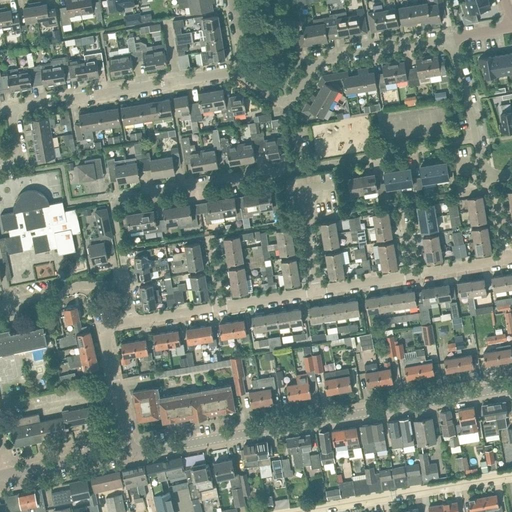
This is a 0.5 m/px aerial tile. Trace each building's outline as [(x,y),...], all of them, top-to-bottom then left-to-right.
[(81,14),(79,2),(78,0),(66,0),(68,10),(61,11),(63,25),(71,24),(70,16),(81,14)] [(93,12),(92,3),(91,0),(78,0),(79,2),(81,14),(93,12)] [(135,6),(133,0),(107,0),(110,12),(125,9),(124,7),(135,6)] [(213,10),(211,0),(198,0),(179,3),(180,8),(190,7),(191,14),(213,10)] [(446,17),(444,7),(442,0),(434,0),(435,4),(428,5),(431,22),(435,21),(436,24),(441,23),(441,18),(446,17)] [(491,7),(488,0),(471,0),(467,2),(471,13),(462,16),(464,24),(478,21),(475,12),(491,7)] [(58,24),(55,8),(48,9),(47,4),(41,5),(41,2),(34,3),(37,20),(42,20),(43,24),(46,26),(58,24)] [(431,22),(428,5),(427,2),(418,4),(421,21),(425,20),(425,23),(431,22)] [(37,20),(34,3),(29,4),(30,7),(24,8),(26,22),(37,20)] [(421,21),(418,4),(408,6),(412,25),(417,24),(417,22),(421,21)] [(387,27),(385,10),(383,10),(382,5),(373,6),(374,12),(368,13),(371,32),(383,30),(383,28),(387,27)] [(412,25),(408,6),(399,7),(402,24),(406,24),(406,26),(412,25)] [(22,32),(21,30),(20,26),(18,13),(12,14),(11,10),(6,11),(5,8),(0,8),(0,14),(2,27),(11,25),(12,33),(22,32)] [(399,27),(397,18),(396,8),(385,10),(387,27),(392,26),(393,28),(399,27)] [(367,33),(365,20),(363,9),(357,10),(357,15),(347,16),(350,33),(355,32),(355,35),(367,33)] [(350,33),(347,16),(346,11),(329,14),(330,17),(330,18),(333,39),(346,37),(345,34),(350,33)] [(220,27),(218,16),(203,18),(203,16),(195,17),(196,23),(201,22),(202,30),(220,27)] [(330,18),(330,17),(313,20),(314,24),(317,42),(321,41),(322,43),(328,42),(328,40),(333,39),(330,18)] [(184,26),(183,19),(173,21),(174,28),(175,34),(182,33),(181,27),(184,26)] [(161,30),(160,23),(149,25),(150,32),(161,30)] [(317,42),(314,24),(303,26),(304,33),(298,34),(300,47),(312,45),(312,42),(317,42)] [(149,25),(140,27),(141,33),(150,32),(149,25)] [(220,27),(202,30),(199,30),(201,41),(222,37),(220,27)] [(59,30),(52,31),(53,36),(54,43),(61,42),(59,30)] [(186,37),(183,38),(182,33),(175,34),(176,38),(175,38),(176,45),(187,43),(186,37)] [(135,42),(134,36),(130,37),(127,40),(129,52),(136,50),(135,42)] [(224,48),(222,37),(201,41),(200,41),(201,47),(204,46),(205,51),(224,48)] [(156,67),(152,45),(147,46),(146,43),(141,41),(135,42),(136,50),(138,60),(144,59),(145,69),(156,67)] [(167,53),(166,43),(152,45),(156,67),(158,67),(158,69),(164,68),(163,66),(167,65),(165,54),(167,53)] [(188,49),(187,43),(176,45),(178,51),(179,56),(186,55),(185,50),(188,49)] [(225,59),(225,55),(227,55),(226,49),(224,49),(224,48),(205,51),(201,52),(203,65),(209,64),(209,62),(225,59)] [(105,69),(102,52),(84,55),(84,58),(86,64),(88,78),(100,77),(98,70),(105,69)] [(134,71),(132,61),(131,53),(120,55),(121,57),(122,64),(123,73),(134,71)] [(511,72),(511,53),(503,54),(507,73),(511,72)] [(187,54),(186,55),(179,56),(181,66),(189,65),(187,54)] [(507,73),(503,54),(493,56),(496,75),(507,73)] [(451,79),(447,65),(445,58),(438,60),(438,56),(434,56),(433,55),(426,56),(428,64),(430,76),(440,74),(442,81),(451,79)] [(430,76),(428,64),(426,56),(420,57),(420,59),(416,60),(418,73),(419,78),(430,76)] [(496,75),(493,56),(478,59),(480,66),(483,66),(485,77),(496,75)] [(71,80),(69,64),(68,61),(65,61),(64,57),(50,59),(51,64),(51,67),(52,66),(55,84),(66,82),(66,81),(71,80)] [(123,73),(122,64),(121,57),(109,59),(112,74),(116,74),(116,76),(122,75),(121,73),(123,73)] [(88,78),(86,64),(84,58),(68,61),(69,64),(71,80),(78,79),(78,80),(88,78)] [(407,80),(405,64),(404,62),(400,62),(400,61),(393,62),(393,64),(396,82),(407,80)] [(396,82),(393,64),(393,62),(386,63),(386,65),(382,65),(384,75),(378,76),(381,91),(387,90),(386,84),(396,82)] [(55,84),(52,66),(51,67),(51,64),(34,66),(38,85),(44,84),(44,86),(55,84)] [(38,85),(34,66),(28,68),(28,70),(18,72),(21,90),(32,88),(32,86),(38,85)] [(377,88),(374,72),(369,73),(368,68),(363,69),(367,90),(377,88)] [(21,90),(18,72),(17,69),(1,72),(4,91),(10,90),(10,92),(21,90)] [(367,90),(363,69),(358,69),(359,74),(354,75),(357,92),(367,90)] [(357,92),(354,75),(349,76),(348,71),(337,73),(337,78),(343,77),(346,93),(357,92)] [(339,91),(324,82),(326,80),(327,80),(326,75),(323,76),(317,85),(322,87),(319,91),(333,100),(339,91)] [(234,119),(234,115),(231,102),(226,103),(223,89),(210,91),(213,110),(221,109),(222,113),(227,112),(228,120),(234,119)] [(213,110),(210,91),(198,94),(201,112),(213,110)] [(328,108),(333,100),(319,91),(317,96),(312,93),(310,98),(314,100),(328,108)] [(446,91),(436,93),(437,100),(442,99),(448,98),(446,91)] [(247,113),(243,94),(230,96),(231,102),(234,115),(247,113)] [(191,114),(187,95),(174,98),(178,116),(191,114)] [(416,104),(414,97),(402,100),(404,107),(416,104)] [(160,101),(160,98),(154,99),(155,101),(150,102),(153,119),(173,116),(170,99),(160,101)] [(153,119),(150,102),(146,103),(146,100),(140,101),(143,121),(153,119)] [(323,118),(328,108),(314,100),(311,105),(307,102),(302,111),(309,115),(311,111),(323,118)] [(143,121),(140,101),(134,102),(135,105),(131,106),(134,122),(143,121)] [(134,122),(131,106),(127,106),(127,104),(121,105),(124,124),(134,122)] [(121,125),(120,115),(118,105),(112,106),(112,109),(109,109),(111,126),(121,125)] [(111,126),(109,109),(105,110),(104,107),(99,108),(102,128),(111,126)] [(102,128),(99,108),(93,109),(93,112),(90,112),(93,129),(102,128)] [(93,129),(90,112),(85,113),(85,111),(79,112),(81,123),(75,123),(78,140),(84,139),(82,131),(93,129)] [(511,130),(511,111),(501,113),(503,124),(500,125),(501,133),(511,130)] [(272,120),(271,113),(258,115),(259,122),(272,120)] [(50,127),(49,117),(31,120),(32,130),(50,127)] [(316,156),(326,156),(325,125),(316,125),(316,156)] [(52,137),(50,127),(32,130),(34,140),(52,137)] [(169,136),(168,130),(154,133),(155,139),(169,136)] [(205,169),(202,150),(196,151),(195,144),(190,145),(189,136),(181,138),(185,158),(191,158),(193,171),(205,169)] [(54,147),(52,137),(34,140),(36,150),(54,147)] [(284,137),(264,140),(267,159),(280,157),(279,147),(285,146),(284,137)] [(255,161),(254,151),(252,142),(239,144),(242,163),(255,161)] [(242,163),(239,144),(227,146),(230,165),(242,163)] [(55,158),(54,147),(36,150),(37,161),(55,158)] [(218,167),(215,148),(202,150),(205,169),(218,167)] [(175,174),(172,156),(161,158),(164,176),(175,174)] [(86,164),(78,165),(80,181),(96,179),(95,175),(103,173),(101,157),(85,160),(86,164)] [(140,180),(137,162),(137,159),(137,157),(125,159),(129,181),(140,180)] [(129,181),(125,159),(114,160),(114,158),(108,159),(111,173),(116,172),(118,183),(129,181)] [(164,176),(161,158),(151,160),(153,177),(164,176)] [(455,183),(453,171),(448,172),(446,162),(433,165),(436,181),(449,179),(450,184),(455,183)] [(436,181),(433,165),(420,167),(422,177),(417,178),(419,189),(424,188),(423,183),(436,181)] [(419,189),(417,178),(412,178),(410,168),(397,171),(400,187),(413,185),(414,190),(419,189)] [(400,187),(397,171),(384,173),(386,183),(381,184),(383,195),(388,194),(387,189),(400,187)] [(383,195),(381,184),(376,184),(375,174),(361,177),(363,193),(377,190),(379,205),(385,204),(383,195)] [(363,193),(361,177),(348,179),(350,189),(345,189),(347,201),(352,200),(351,194),(363,193)] [(65,211),(63,201),(49,204),(48,202),(47,199),(46,197),(44,195),(42,193),(39,192),(37,191),(34,190),(31,190),(29,190),(26,191),(24,192),(21,194),(19,195),(17,197),(16,200),(15,202),(22,205),(24,214),(16,215),(15,211),(1,214),(4,230),(9,229),(11,236),(0,238),(0,244),(3,258),(7,280),(12,279),(6,251),(8,251),(9,254),(23,251),(22,247),(34,244),(36,253),(50,250),(50,249),(57,247),(59,254),(76,251),(72,234),(81,232),(76,208),(65,211)] [(279,212),(277,201),(272,201),(270,191),(257,194),(260,210),(273,207),(274,213),(279,212)] [(254,216),(253,211),(260,210),(257,194),(244,196),(246,206),(241,207),(243,218),(254,216)] [(483,201),(482,196),(467,198),(469,212),(485,209),(484,207),(486,206),(485,201),(483,201)] [(243,218),(241,207),(236,207),(234,197),(221,200),(224,216),(237,213),(238,219),(243,218)] [(224,216),(221,200),(208,202),(210,212),(205,213),(207,224),(212,223),(211,218),(224,216)] [(435,217),(433,204),(418,207),(420,219),(435,217)] [(198,225),(196,214),(191,215),(190,205),(176,207),(179,223),(192,221),(193,226),(198,225)] [(179,223),(176,207),(163,209),(165,219),(160,220),(162,231),(167,230),(166,225),(179,223)] [(108,249),(107,244),(113,243),(106,209),(95,211),(97,218),(101,236),(96,237),(97,244),(90,245),(90,247),(88,247),(89,256),(92,256),(93,263),(108,260),(106,250),(108,249)] [(487,221),(485,209),(469,212),(471,224),(487,221)] [(162,231),(160,220),(155,221),(154,211),(140,213),(143,229),(144,234),(157,231),(157,232),(162,231)] [(390,224),(388,212),(378,213),(372,214),(374,227),(390,224)] [(143,229),(140,213),(128,215),(129,225),(124,226),(126,237),(131,236),(130,231),(143,229)] [(437,229),(435,217),(420,219),(422,232),(437,229)] [(337,233),(335,221),(321,223),(323,236),(337,233)] [(393,237),(390,224),(374,227),(369,228),(369,233),(375,232),(376,239),(393,237)] [(490,239),(487,227),(472,229),(474,242),(490,239)] [(293,240),(291,228),(276,230),(278,243),(293,240)] [(242,249),(241,240),(248,239),(248,240),(254,239),(253,232),(239,234),(239,236),(224,239),(226,251),(242,249)] [(340,246),(337,233),(323,236),(325,248),(340,246)] [(441,248),(438,235),(423,237),(425,251),(441,248)] [(492,252),(490,239),(474,242),(476,254),(492,252)] [(295,253),(293,240),(278,243),(280,255),(295,253)] [(396,255),(393,242),(378,245),(380,257),(380,258),(396,255)] [(199,243),(185,245),(186,251),(173,254),(174,260),(181,259),(187,258),(202,255),(199,243)] [(461,257),(460,252),(459,245),(454,246),(452,246),(454,259),(461,257)] [(137,269),(168,263),(167,258),(150,261),(149,255),(153,254),(152,248),(137,251),(138,256),(135,257),(137,269)] [(443,260),(441,248),(425,251),(425,252),(423,252),(424,258),(426,257),(427,263),(443,260)] [(244,261),(242,249),(226,251),(228,264),(244,261)] [(343,264),(341,251),(326,254),(328,266),(343,264)] [(204,268),(202,255),(187,258),(189,270),(204,268)] [(398,267),(396,255),(380,258),(380,257),(375,258),(376,263),(381,262),(382,270),(398,267)] [(298,271),(296,259),(281,261),(283,273),(298,271)] [(368,260),(366,260),(361,261),(362,268),(363,273),(370,272),(369,267),(368,260)] [(153,278),(151,272),(169,268),(168,263),(137,269),(139,280),(153,278)] [(54,264),(39,265),(39,274),(54,274),(54,264)] [(345,276),(343,264),(328,266),(330,279),(345,276)] [(246,279),(244,267),(229,269),(231,282),(246,279)] [(300,283),(298,271),(283,273),(285,286),(300,283)] [(207,286),(205,273),(190,276),(193,289),(207,286)] [(507,289),(505,275),(492,277),(494,291),(507,289)] [(275,282),(274,282),(273,276),(267,277),(268,283),(269,289),(276,287),(275,282)] [(487,297),(484,278),(471,280),(474,297),(481,296),(482,298),(487,297)] [(249,292),(246,279),(231,282),(233,294),(249,292)] [(477,314),(475,308),(474,297),(471,280),(458,283),(460,297),(465,296),(466,305),(469,304),(471,315),(477,314)] [(159,289),(153,289),(152,284),(140,286),(142,298),(160,295),(159,289)] [(451,302),(451,299),(451,298),(449,285),(435,287),(437,301),(445,300),(446,307),(450,307),(452,318),(459,317),(457,301),(451,302)] [(209,298),(207,286),(193,289),(195,301),(209,298)] [(431,307),(430,302),(437,301),(435,287),(422,289),(424,302),(419,303),(423,323),(430,322),(428,307),(431,307)] [(417,305),(415,290),(402,292),(405,307),(417,305)] [(184,303),(182,291),(179,291),(174,292),(174,293),(175,297),(176,304),(184,303)] [(405,307),(402,292),(390,294),(392,309),(405,307)] [(174,293),(165,294),(167,305),(176,304),(175,297),(174,293)] [(392,309),(390,294),(378,296),(380,311),(392,309)] [(156,308),(156,302),(160,301),(159,295),(160,295),(142,298),(144,310),(156,308)] [(380,311),(378,296),(366,298),(368,313),(380,311)] [(360,315),(359,309),(358,299),(356,300),(356,298),(350,299),(350,301),(345,301),(348,317),(360,315)] [(348,317),(345,301),(333,303),(336,319),(348,317)] [(336,319),(333,303),(321,305),(324,321),(336,319)] [(324,321),(321,305),(309,307),(311,323),(324,321)] [(492,305),(475,308),(477,314),(493,311),(492,305)] [(80,320),(77,306),(65,309),(67,322),(74,321),(75,327),(81,326),(80,320)] [(303,323),(301,308),(288,310),(291,325),(303,323)] [(291,325),(288,310),(276,312),(279,327),(291,325)] [(279,327),(276,312),(264,314),(267,329),(279,327)] [(267,329),(264,314),(252,316),(254,331),(267,329)] [(247,333),(244,320),(232,322),(234,337),(241,336),(242,341),(250,340),(249,333),(247,333)] [(234,337),(232,322),(219,324),(222,337),(219,338),(220,345),(228,344),(227,338),(234,337)] [(431,323),(422,325),(425,344),(434,342),(431,323)] [(214,339),(212,325),(198,327),(201,342),(209,341),(210,347),(217,346),(216,338),(214,339)] [(0,354),(48,345),(46,334),(47,334),(46,331),(47,331),(46,329),(45,330),(44,326),(37,327),(37,328),(11,333),(10,329),(0,330),(0,354)] [(93,343),(90,331),(83,333),(81,326),(75,327),(77,334),(76,334),(79,346),(93,343)] [(201,342),(198,327),(187,329),(189,343),(186,344),(188,351),(195,349),(194,344),(201,342)] [(181,344),(179,330),(166,332),(169,347),(175,346),(176,352),(184,351),(183,344),(181,344)] [(396,354),(394,341),(392,330),(385,332),(389,355),(396,354)] [(169,347),(166,332),(154,334),(156,348),(154,348),(155,355),(162,354),(161,349),(169,347)] [(327,341),(330,340),(338,339),(337,333),(326,335),(327,341)] [(374,349),(372,333),(359,335),(362,351),(374,349)] [(350,337),(338,339),(330,340),(331,346),(345,344),(346,348),(352,347),(350,337)] [(149,353),(146,339),(133,341),(136,356),(144,354),(145,360),(152,359),(151,352),(149,353)] [(136,356),(133,341),(121,343),(124,357),(121,357),(122,364),(130,363),(129,357),(136,356)] [(394,341),(396,354),(397,358),(404,356),(402,342),(398,343),(397,341),(394,341)] [(96,355),(93,343),(79,346),(82,358),(96,355)] [(497,346),(497,350),(499,362),(511,359),(511,353),(510,344),(497,346)] [(434,374),(432,358),(426,359),(424,348),(416,349),(417,357),(420,376),(434,374)] [(499,362),(497,350),(483,352),(486,365),(499,362)] [(214,353),(215,361),(222,360),(220,352),(214,353)] [(273,352),(265,354),(266,360),(274,359),(273,352)] [(312,355),(315,372),(323,371),(320,353),(312,355)] [(474,367),(472,357),(472,354),(458,357),(460,369),(474,367)] [(82,358),(76,360),(69,361),(71,368),(83,365),(85,371),(99,367),(96,355),(82,358)] [(306,370),(314,369),(312,355),(304,356),(306,370)] [(241,356),(231,358),(234,376),(237,394),(245,393),(242,375),(244,375),(241,356)] [(378,370),(381,384),(393,382),(391,367),(395,366),(394,356),(377,359),(377,361),(377,363),(378,370)] [(420,376),(417,357),(403,359),(405,366),(407,378),(420,376)] [(460,369),(458,357),(444,359),(446,372),(460,369)] [(381,384),(378,370),(377,363),(364,365),(368,386),(381,384)] [(352,389),(350,379),(348,367),(344,368),(335,370),(336,377),(338,391),(352,389)] [(276,371),(279,387),(285,386),(282,370),(276,371)] [(338,391),(336,377),(335,370),(329,371),(323,372),(327,393),(338,391)] [(76,379),(75,373),(60,376),(62,382),(76,379)] [(311,396),(307,373),(296,375),(298,383),(300,398),(305,397),(306,399),(310,399),(310,396),(311,396)] [(276,388),(274,376),(258,379),(258,380),(263,405),(274,403),(271,389),(276,388)] [(263,405),(258,380),(252,381),(253,391),(249,392),(252,407),(263,405)] [(300,398),(298,383),(287,385),(289,400),(300,398)] [(235,409),(231,384),(216,387),(221,412),(235,409)] [(133,391),(136,406),(160,402),(159,397),(160,397),(158,387),(133,391)] [(221,412),(216,387),(203,389),(207,414),(221,412)] [(207,414),(203,389),(187,392),(192,417),(192,419),(207,416),(207,414)] [(192,417),(187,392),(174,394),(178,419),(192,417)] [(178,419),(174,394),(160,397),(159,397),(160,402),(162,416),(163,422),(178,419)] [(507,427),(505,416),(507,416),(505,401),(494,403),(497,418),(499,429),(507,427)] [(162,416),(160,402),(136,406),(138,421),(162,416)] [(499,434),(499,429),(497,418),(494,403),(483,405),(485,419),(490,419),(490,424),(484,425),(486,437),(499,434)] [(92,421),(89,407),(62,413),(63,417),(64,417),(66,426),(69,426),(92,421)] [(477,422),(476,416),(474,407),(458,409),(460,424),(456,424),(458,435),(478,431),(476,422),(477,422)] [(455,434),(452,420),(450,411),(440,412),(441,420),(440,420),(443,437),(455,434)] [(68,435),(66,428),(70,427),(69,426),(66,426),(64,417),(63,417),(41,421),(39,413),(16,418),(18,426),(11,428),(15,446),(68,435)] [(413,433),(412,427),(410,417),(399,419),(397,420),(402,448),(414,446),(412,434),(413,433)] [(431,429),(433,429),(432,418),(415,421),(419,444),(434,442),(431,429)] [(402,448),(397,420),(388,421),(391,437),(393,449),(402,448)] [(385,437),(384,432),(382,422),(370,424),(373,440),(375,451),(386,449),(384,437),(385,437)] [(373,440),(370,424),(360,426),(362,441),(363,441),(365,453),(375,451),(373,440)] [(354,456),(353,448),(360,447),(356,427),(344,429),(347,443),(349,457),(354,456)] [(349,457),(347,443),(344,429),(332,430),(335,445),(341,444),(343,458),(349,457)] [(332,450),(330,441),(328,431),(320,433),(323,451),(320,452),(322,463),(335,461),(333,450),(332,450)] [(321,467),(319,454),(309,455),(308,450),(312,449),(310,434),(297,436),(301,456),(303,467),(304,466),(304,465),(312,464),(312,468),(321,467)] [(301,456),(297,436),(287,438),(289,453),(293,452),(296,468),(303,467),(301,456)] [(458,446),(456,437),(449,438),(450,447),(458,446)] [(273,457),(271,445),(271,447),(268,447),(267,441),(255,443),(259,465),(270,463),(269,457),(273,457)] [(259,465),(255,443),(244,445),(245,450),(242,451),(242,449),(241,449),(244,468),(259,465)] [(494,462),(493,452),(492,445),(484,446),(487,463),(494,462)] [(439,480),(436,463),(428,464),(426,452),(419,454),(420,463),(422,474),(424,482),(439,480)] [(174,511),(169,492),(164,493),(161,479),(167,478),(166,474),(184,469),(182,457),(147,465),(154,496),(155,495),(158,511),(174,511)] [(290,470),(288,458),(281,459),(285,477),(293,475),(292,469),(290,470)] [(235,474),(232,459),(214,463),(218,480),(229,478),(231,485),(241,483),(239,473),(235,474)] [(283,477),(280,460),(272,461),(274,473),(274,476),(274,478),(283,477)] [(465,470),(463,460),(457,461),(459,471),(465,470)] [(202,496),(200,490),(214,487),(209,464),(206,465),(206,462),(191,465),(191,468),(185,469),(188,480),(189,486),(192,498),(195,511),(202,511),(200,497),(202,496)] [(424,483),(424,482),(422,474),(420,474),(418,464),(405,466),(407,476),(409,485),(424,483)] [(148,483),(147,478),(145,465),(133,468),(137,485),(137,486),(140,501),(144,500),(143,496),(147,495),(145,484),(148,483)] [(409,485),(407,476),(405,476),(403,467),(392,468),(394,478),(395,488),(409,486),(409,485)] [(137,485),(133,468),(122,470),(125,483),(126,483),(127,489),(130,488),(131,494),(133,493),(135,502),(140,501),(137,486),(137,485)] [(382,490),(379,473),(375,473),(374,468),(365,469),(367,478),(369,493),(382,491),(382,490)] [(395,488),(394,478),(392,479),(390,469),(380,471),(380,472),(379,473),(382,490),(395,488)] [(123,486),(122,481),(119,472),(91,478),(94,491),(95,492),(123,486)] [(245,494),(251,493),(246,474),(240,475),(245,494)] [(369,493),(367,478),(353,480),(355,495),(356,495),(369,493)] [(97,504),(95,492),(94,491),(92,491),(91,486),(89,486),(88,479),(70,482),(71,488),(52,492),(55,506),(75,501),(74,498),(90,495),(92,505),(97,504)] [(188,480),(172,484),(173,490),(189,486),(188,480)] [(353,480),(339,483),(341,497),(355,495),(353,480)] [(242,487),(232,488),(236,506),(245,505),(242,487)] [(37,511),(46,510),(41,489),(5,496),(6,503),(1,504),(0,502),(0,501),(0,511),(37,511)] [(339,489),(331,490),(332,499),(340,497),(339,489)] [(499,505),(497,494),(482,497),(485,511),(495,509),(495,511),(502,511),(501,505),(499,505)] [(125,511),(124,503),(122,495),(106,498),(109,511),(125,511)] [(480,511),(485,511),(482,497),(468,500),(470,511),(468,511),(480,511)] [(195,511),(193,501),(185,503),(186,511),(195,511)] [(459,511),(457,501),(443,504),(444,511),(459,511)]
